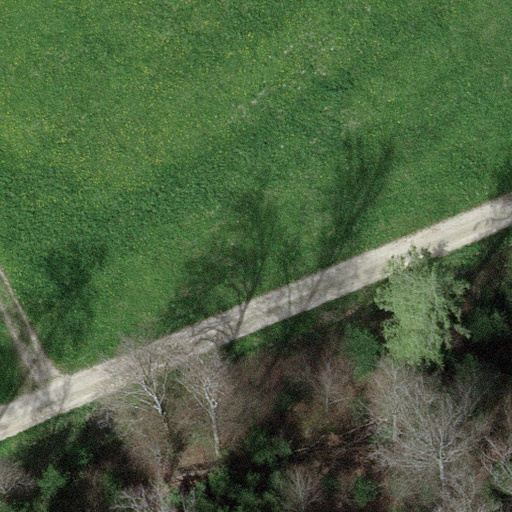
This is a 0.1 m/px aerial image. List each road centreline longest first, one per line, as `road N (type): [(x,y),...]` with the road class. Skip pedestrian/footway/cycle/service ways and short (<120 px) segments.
road 1 (track): [(0,423),(511,213)]
road 2 (track): [(0,286),(57,398)]
